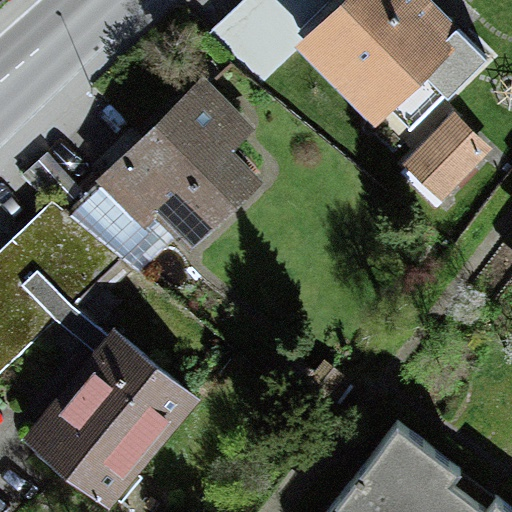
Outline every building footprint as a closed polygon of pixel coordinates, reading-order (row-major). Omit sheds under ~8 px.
[(505,49),(456,0),(349,0),(305,44),(405,146),(505,49)] [(203,81),(107,178),(157,227),(133,251),(148,265),(177,236),(190,248),(258,178),(226,147),(248,125),(203,81)] [(457,121),(410,168),(440,198),(487,151),(457,121)] [(61,208),(0,261),(0,374),(122,259),(61,208)] [(125,330),(16,428),(90,509),(199,411),(125,330)] [(320,361),(295,397),(324,417),(349,381),(320,361)] [(511,511),(511,486),(406,410),(331,511),(511,511)]
